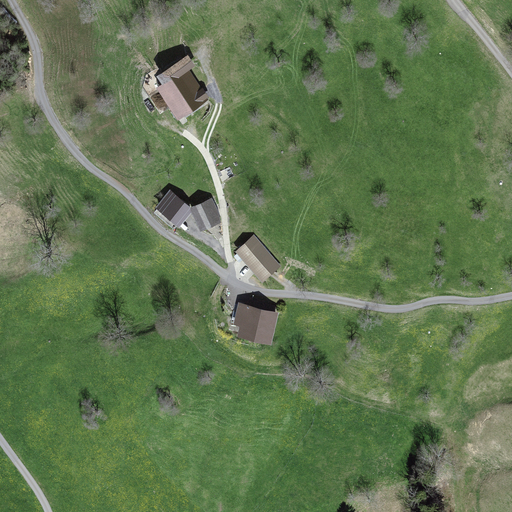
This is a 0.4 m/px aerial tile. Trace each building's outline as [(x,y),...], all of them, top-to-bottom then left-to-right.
[(168,84),(163,88),(184,122),(212,105),(193,74),(200,69),(192,57),(163,75),(168,84)] [(190,210),(170,194),(158,209),(178,225),(190,210)] [(214,203),(192,210),(201,236),(223,228),(214,203)] [(258,238),(241,254),(266,282),(284,267),(258,238)] [(286,313),(241,305),(238,324),(246,325),(244,336),(281,342),(286,313)]
